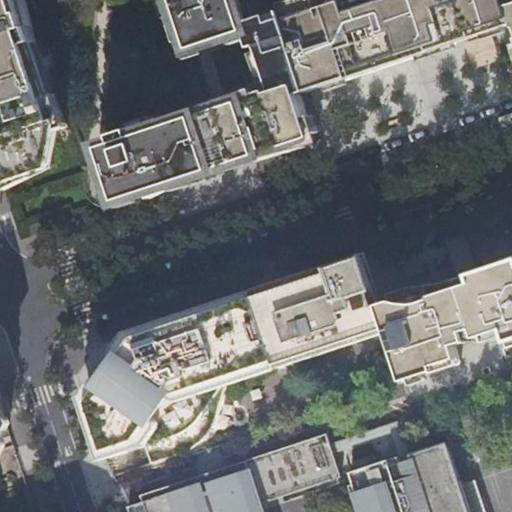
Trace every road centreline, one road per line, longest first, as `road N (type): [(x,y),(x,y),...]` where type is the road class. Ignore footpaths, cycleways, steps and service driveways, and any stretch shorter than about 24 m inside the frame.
road 1 (residential): [(511,121),(6,285)]
road 2 (residential): [(21,327),(511,173)]
road 3 (residential): [(81,511),(21,327)]
